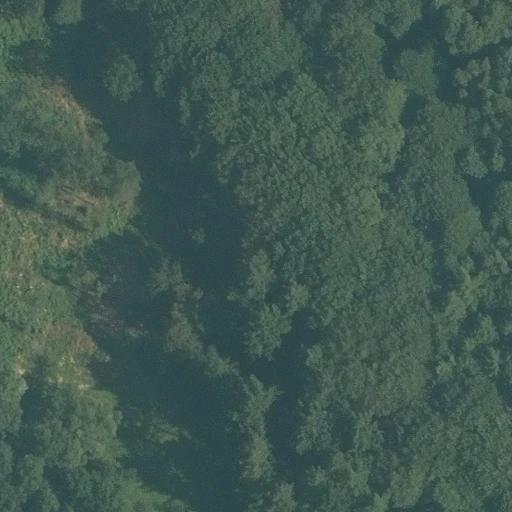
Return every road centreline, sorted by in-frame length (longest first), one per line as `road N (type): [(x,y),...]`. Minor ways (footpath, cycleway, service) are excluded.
road 1 (track): [(467,511),(196,0)]
road 2 (track): [(338,270),(511,225)]
road 3 (track): [(74,385),(119,452),(177,511)]
